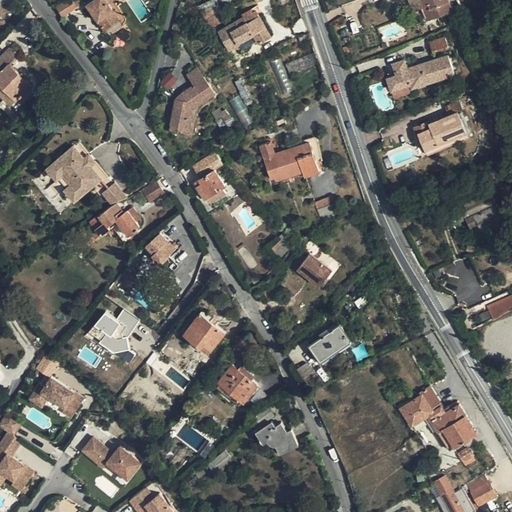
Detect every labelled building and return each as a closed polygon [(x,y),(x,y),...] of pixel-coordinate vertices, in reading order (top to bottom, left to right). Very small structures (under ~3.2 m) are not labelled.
[(80,2),(78,0),(66,0),(56,6),(62,15),(76,7),(76,5),(80,2)] [(106,0),(94,0),(96,2),(89,6),(105,29),(119,19),(110,5),(106,0)] [(450,0),(410,0),(413,7),(424,4),(430,2),(434,16),(454,9),(450,0)] [(428,18),(434,16),(430,2),(424,4),(428,18)] [(248,18),(245,14),(219,28),(229,47),(239,41),(242,46),(258,38),(259,39),(260,39),(262,40),(272,35),(259,12),(248,18)] [(40,37),(32,32),(22,47),(31,52),(40,37)] [(445,35),(431,40),(434,49),(448,45),(445,35)] [(26,79),(21,74),(10,63),(18,54),(11,47),(0,57),(0,66),(3,70),(0,72),(0,87),(4,86),(17,99),(31,85),(26,79)] [(412,84),(413,87),(454,72),(448,53),(407,66),(405,58),(393,62),(397,73),(387,76),(392,90),(412,84)] [(192,86),(182,92),(180,99),(174,97),(169,124),(186,126),(190,108),(195,105),(212,95),(196,67),(185,74),(192,86)] [(168,72),(160,84),(169,90),(177,78),(168,72)] [(414,91),(413,87),(412,84),(392,90),(394,97),(414,91)] [(0,91),(12,104),(17,99),(4,86),(0,87),(0,91)] [(426,147),(467,129),(459,110),(464,108),(460,99),(446,105),(450,114),(431,122),(429,118),(419,123),(422,130),(419,132),(422,139),(426,147)] [(190,134),(195,105),(190,108),(186,126),(169,124),(168,130),(190,134)] [(420,140),(422,139),(419,132),(422,130),(419,123),(413,125),(420,140)] [(469,135),(467,129),(426,147),(428,153),(469,135)] [(0,142),(3,147),(9,141),(0,130),(0,142)] [(304,169),(305,173),(305,174),(321,169),(317,160),(322,158),(319,142),(318,139),(317,138),(315,138),(312,138),(276,150),(272,140),(261,144),(272,177),(276,176),(277,178),(304,169)] [(92,165),(85,158),(74,146),(54,164),(63,174),(66,172),(78,185),(75,187),(84,196),(104,178),(92,165)] [(90,154),(85,158),(92,165),(97,161),(90,154)] [(78,202),(84,196),(75,187),(78,185),(66,172),(63,174),(54,164),(49,169),(60,181),(66,176),(73,185),(67,190),(78,202)] [(208,195),(224,186),(226,184),(216,167),(195,180),(206,197),(208,195)] [(158,179),(143,188),(150,200),(165,191),(158,179)] [(113,203),(129,196),(117,182),(104,194),(113,203)] [(227,191),(224,186),(208,195),(212,201),(227,191)] [(494,190),(462,206),(469,218),(473,226),(481,222),(485,231),(506,221),(502,212),(504,210),(500,201),(497,203),(495,200),(499,198),(494,190)] [(342,210),(335,193),(315,201),(322,218),(342,210)] [(140,225),(137,221),(128,210),(128,209),(125,212),(118,203),(109,208),(91,221),(96,229),(91,232),(95,239),(120,221),(130,234),(140,225)] [(133,206),(128,210),(137,221),(141,217),(133,206)] [(462,206),(457,208),(463,221),(469,218),(462,206)] [(176,248),(172,245),(161,232),(147,245),(153,252),(152,253),(161,264),(163,263),(170,271),(178,265),(169,255),(176,248)] [(278,237),(271,245),(275,250),(283,242),(278,237)] [(308,246),(299,258),(304,262),(302,266),(324,283),(336,268),(308,246)] [(287,251),(283,248),(279,254),(283,257),(287,251)] [(200,286),(207,280),(196,267),(189,273),(200,286)] [(260,290),(263,295),(268,292),(264,287),(260,290)] [(281,292),(276,296),(281,302),(285,298),(281,292)] [(495,317),(511,307),(511,293),(488,305),(495,317)] [(117,356),(141,320),(123,309),(117,318),(105,309),(87,336),(117,356)] [(205,343),(212,349),(218,340),(220,340),(226,332),(201,312),(185,332),(202,346),(205,343)] [(340,322),(310,344),(321,360),(351,339),(340,322)] [(209,352),(212,349),(205,343),(202,346),(209,352)] [(49,377),(57,365),(44,356),(36,368),(49,377)] [(312,357),(301,364),(306,372),(302,375),(306,382),(322,372),(312,357)] [(221,381),(243,399),(245,401),(259,384),(252,379),(239,368),(233,363),(220,380),(221,381)] [(242,364),(239,368),(252,379),(255,374),(242,364)] [(41,381),(30,396),(49,408),(50,407),(55,399),(72,409),(82,394),(52,375),(46,384),(41,381)] [(333,386),(335,389),(339,386),(334,380),(326,385),(329,384),(331,385),(333,386)] [(240,403),(243,399),(221,381),(218,385),(240,403)] [(443,427),(455,445),(478,430),(459,401),(446,409),(429,384),(419,391),(421,394),(401,407),(413,424),(428,415),(438,430),(443,427)] [(253,408),(270,396),(262,387),(248,404),(253,408)] [(90,400),(82,394),(72,409),(70,413),(79,418),(90,400)] [(55,399),(50,407),(67,417),(70,413),(72,409),(55,399)] [(263,422),(273,415),(268,406),(255,415),(260,421),(262,421),(263,422)] [(7,411),(0,421),(0,425),(14,434),(22,421),(7,411)] [(276,426),(272,421),(257,430),(265,441),(271,437),(273,439),(276,440),(278,441),(283,450),(298,443),(291,428),(288,430),(282,422),(276,426)] [(450,449),(455,445),(443,427),(438,430),(450,449)] [(20,440),(7,432),(0,442),(0,469),(25,485),(34,469),(11,455),(20,440)] [(113,451),(93,433),(83,446),(94,455),(98,451),(107,459),(126,476),(140,461),(119,443),(113,451)] [(464,460),(466,459),(474,454),(468,445),(458,451),(464,460)] [(225,449),(208,463),(214,471),(231,457),(225,449)] [(98,451),(94,455),(103,464),(107,459),(98,451)] [(476,458),(474,454),(466,459),(468,463),(476,458)] [(203,468),(196,473),(199,477),(206,472),(203,468)] [(22,488),(25,485),(0,469),(0,482),(1,483),(5,477),(22,488)] [(445,474),(433,481),(445,501),(451,511),(469,511),(480,506),(480,504),(486,500),(497,494),(485,473),(468,483),(468,485),(456,491),(449,479),(445,474)] [(193,484),(198,479),(195,475),(189,481),(193,484)] [(149,486),(132,499),(140,509),(142,507),(146,511),(152,507),(155,511),(174,511),(176,510),(161,492),(156,496),(149,486)] [(490,506),(486,500),(480,504),(480,506),(483,510),(490,506)] [(445,511),(451,511),(445,501),(441,503),(445,511)]
